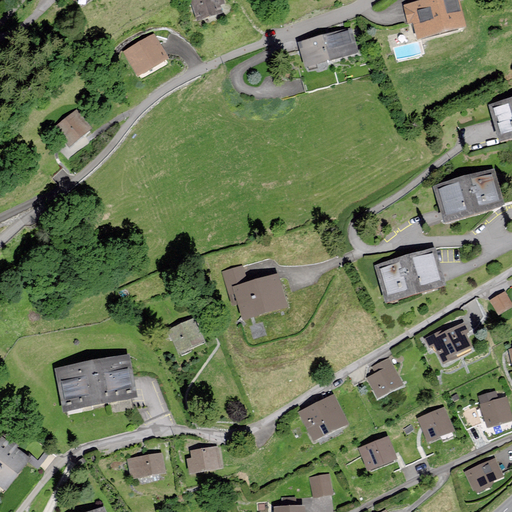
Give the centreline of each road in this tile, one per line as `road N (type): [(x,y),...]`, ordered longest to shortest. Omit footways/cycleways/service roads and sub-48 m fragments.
road 1 (residential): [(511,271),(246,432),(139,433),(68,458)]
road 2 (residential): [(368,0),(192,74),(137,111),(82,173),(0,218)]
road 3 (residential): [(471,144),(359,218),(354,246),(511,240)]
road 4 (unclassified): [(355,511),(511,437)]
